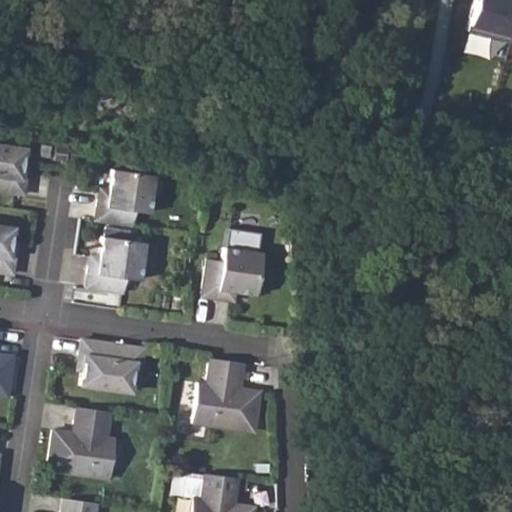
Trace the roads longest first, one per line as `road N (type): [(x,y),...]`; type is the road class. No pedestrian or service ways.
road 1 (residential): [(41,312),(278,345),(291,511)]
road 2 (residential): [(41,312),(13,511)]
road 3 (residential): [(59,176),(41,312)]
